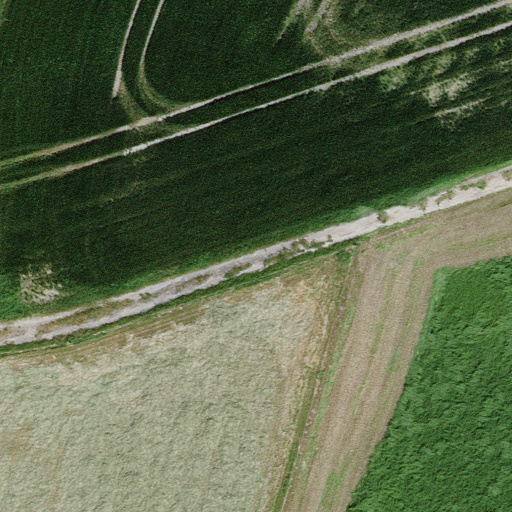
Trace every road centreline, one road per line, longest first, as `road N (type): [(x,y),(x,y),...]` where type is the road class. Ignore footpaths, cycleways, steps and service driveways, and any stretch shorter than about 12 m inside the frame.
road 1 (track): [(511,182),(142,299)]
road 2 (track): [(0,330),(142,299)]
